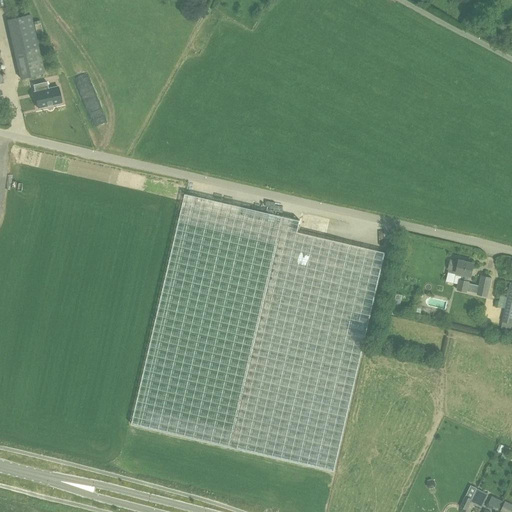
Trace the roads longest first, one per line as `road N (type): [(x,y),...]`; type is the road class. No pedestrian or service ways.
road 1 (unclassified): [(511,251),(0,132)]
road 2 (unclassified): [(205,511),(64,482)]
